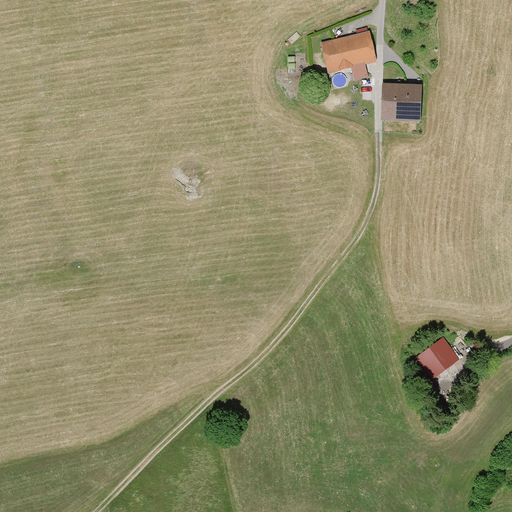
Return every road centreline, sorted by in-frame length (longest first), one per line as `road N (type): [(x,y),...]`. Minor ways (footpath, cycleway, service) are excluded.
road 1 (track): [(377,127),(376,187),(355,241),(263,354),(95,511)]
road 2 (unclassified): [(377,127),(383,0)]
